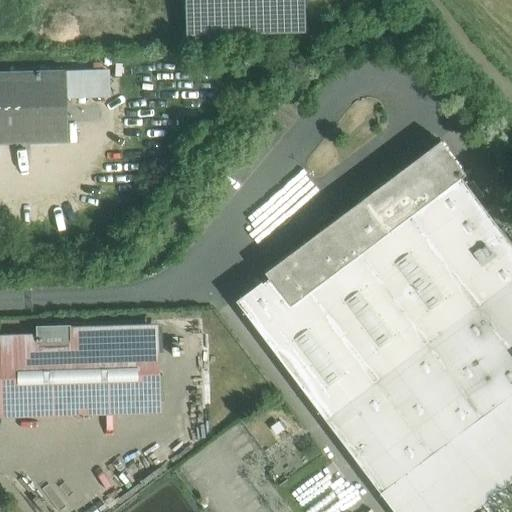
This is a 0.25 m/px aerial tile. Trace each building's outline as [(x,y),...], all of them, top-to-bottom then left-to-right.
[(185,0),(187,34),(307,30),(306,0),(185,0)] [(372,0),(366,5),(371,11),(377,6),(372,0)] [(66,70),(0,72),(0,142),(68,140),(66,70)] [(440,140),(265,272),(269,277),(263,282),(262,281),(236,300),(328,422),(511,283),(511,244),(461,176),(465,173),(440,140)] [(511,283),(328,422),(380,491),(511,392),(511,283)] [(156,332),(69,335),(69,326),(38,327),(38,336),(0,336),(0,404),(42,403),(42,415),(80,414),(80,402),(158,399),(156,332)]
